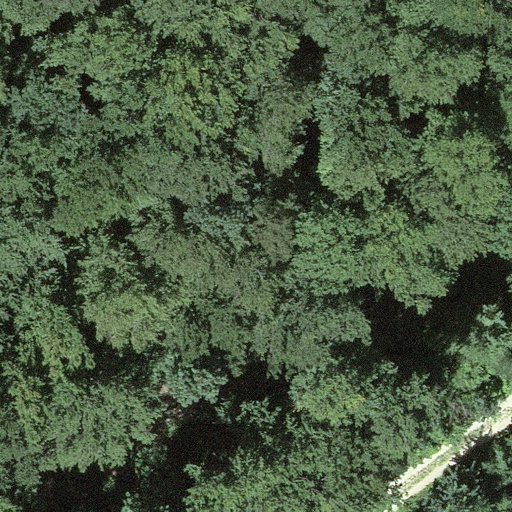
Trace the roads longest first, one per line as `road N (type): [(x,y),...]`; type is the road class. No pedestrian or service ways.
road 1 (track): [(0,464),(511,258)]
road 2 (track): [(511,410),(380,511)]
